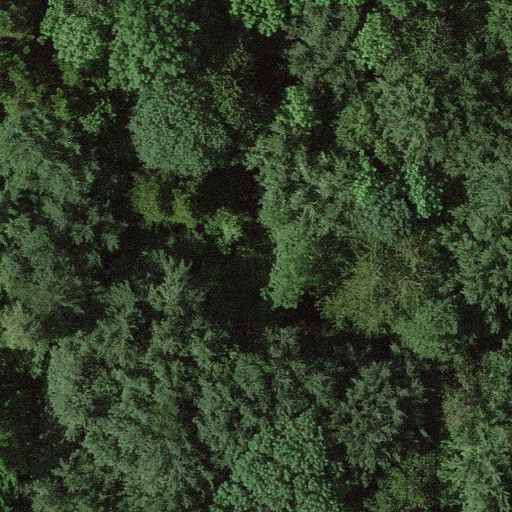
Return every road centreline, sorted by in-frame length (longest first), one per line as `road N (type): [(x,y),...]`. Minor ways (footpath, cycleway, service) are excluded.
road 1 (track): [(511,254),(327,280),(0,198)]
road 2 (track): [(0,342),(104,392),(262,501),(368,492),(375,511)]
